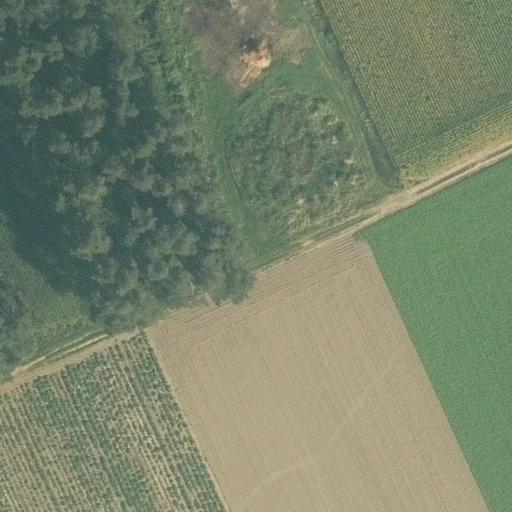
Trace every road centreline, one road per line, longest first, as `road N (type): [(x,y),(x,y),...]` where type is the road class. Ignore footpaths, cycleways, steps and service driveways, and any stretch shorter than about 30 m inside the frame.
road 1 (track): [(511,136),(0,369)]
road 2 (track): [(128,309),(0,29)]
